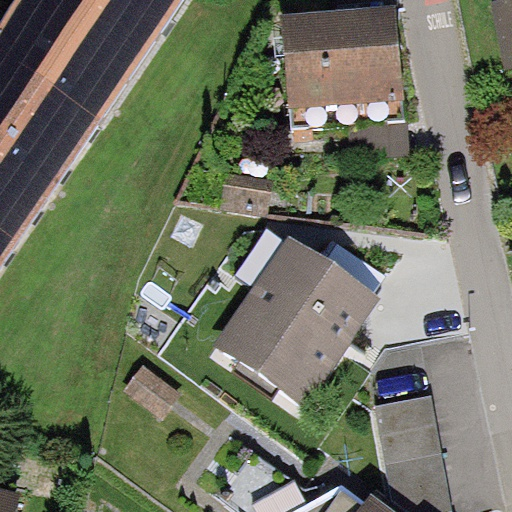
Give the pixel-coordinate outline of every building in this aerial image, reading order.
[(24,0),(0,36),(0,272),(181,0),(24,0)] [(511,3),(496,7),(508,73),(511,72),(511,3)] [(300,120),(408,112),(402,36),(294,44),(300,120)] [(406,140),(353,143),(355,172),(408,169),(406,140)] [(273,199),(229,192),(225,220),(269,226),(273,199)] [(382,317),(294,257),(224,358),(312,418),(382,317)] [(145,384),(130,403),(164,431),(180,411),(145,384)] [(449,511),(431,412),(379,420),(393,508),(398,511),(449,511)] [(361,511),(347,502),(329,511),(361,511)]
